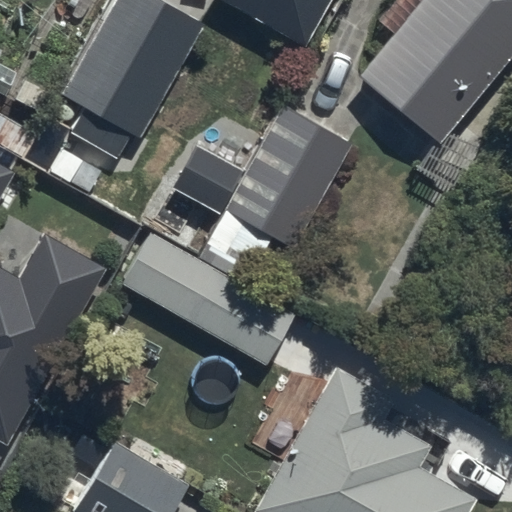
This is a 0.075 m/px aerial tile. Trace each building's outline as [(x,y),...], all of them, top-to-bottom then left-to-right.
[(138,139),(201,28),(150,0),(113,0),(59,97),(87,113),(74,135),(116,158),(130,134),(138,139)] [(215,0),(300,48),(327,0),(215,0)] [(436,144),(511,46),(511,0),(416,0),(354,80),(436,144)] [(288,249),(349,145),(280,105),(237,178),(194,153),(179,180),(224,207),(222,210),(288,249)] [(0,197),(14,172),(0,164),(0,197)] [(141,230),(112,281),(262,365),(291,315),(141,230)] [(107,269),(44,234),(19,278),(0,266),(0,440),(8,445),(107,269)] [(333,370),(252,511),(465,511),(471,502),(430,479),(449,444),(386,409),(390,402),(333,370)] [(110,442),(70,511),(168,511),(184,485),(110,442)]
